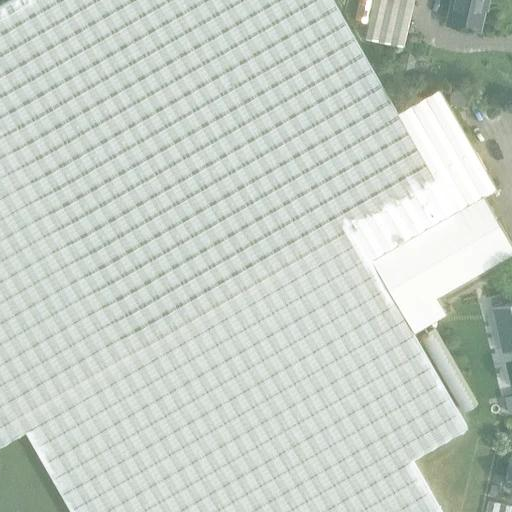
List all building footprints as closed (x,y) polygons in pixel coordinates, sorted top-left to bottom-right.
[(471,428),(416,333),(374,261),(457,213),(399,113),(332,0),(20,0),(0,12),(0,443),(25,429),(73,511),(446,511),(416,460),(471,428)] [(360,0),(356,19),(369,22),(373,0),(360,0)] [(414,0),(373,0),(369,22),(365,37),(404,46),(414,0)] [(484,10),(486,0),(452,0),(447,24),(480,32),(486,10),(484,10)] [(400,54),(398,63),(405,68),(413,65),(415,57),(408,51),(400,54)] [(440,89),(399,113),(457,213),(374,261),(416,333),(449,314),(439,297),(511,254),(511,241),(486,196),(498,188),(440,89)] [(492,307),(495,321),(502,350),(511,347),(511,301),(511,302),(492,307)] [(511,459),(509,458),(503,482),(511,484),(511,459)] [(490,484),(489,494),(497,496),(499,485),(490,484)] [(487,500),(484,511),(509,511),(511,505),(487,500)]
